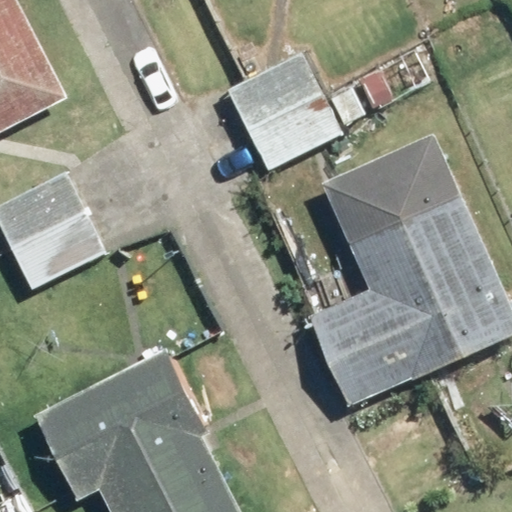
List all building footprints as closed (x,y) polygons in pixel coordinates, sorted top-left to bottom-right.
[(0,0),(0,126),(72,90),(24,0),(0,0)] [(240,88),(278,165),(348,131),(311,54),(240,88)] [(511,336),(511,290),(439,135),(330,185),(379,291),(314,320),(354,410),(465,361),(464,359),(511,336)] [(0,207),(0,217),(38,287),(107,249),(64,172),(0,207)] [(247,511),(168,356),(68,406),(121,511),(247,511)]
